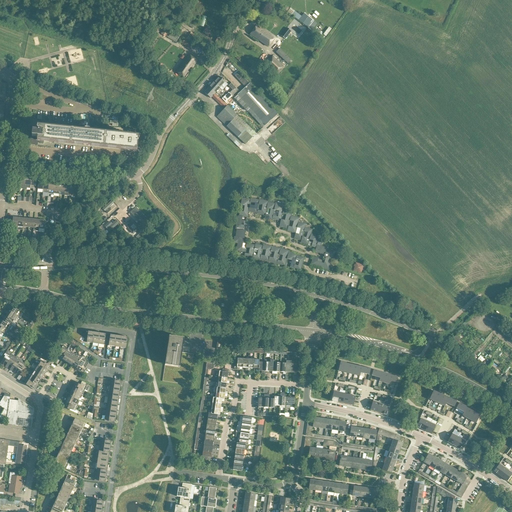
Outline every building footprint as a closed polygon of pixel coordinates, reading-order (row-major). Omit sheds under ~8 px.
[(307,27),(313,19),(303,13),(301,16),(294,12),(292,16),(307,27)] [(256,26),(250,34),(268,47),(274,38),(256,26)] [(176,42),(179,37),(171,32),(168,38),(176,42)] [(182,43),(190,49),(192,45),(185,40),(182,43)] [(279,48),(276,52),(288,63),(291,59),(279,48)] [(177,72),(185,78),(197,61),(189,55),(177,72)] [(284,67),(273,56),(265,64),(277,75),(284,67)] [(238,95),(234,99),(247,112),(247,111),(250,108),(264,123),(266,125),(278,114),(250,83),(243,76),(239,71),(239,72),(234,75),(239,80),(245,87),(237,94),(238,95)] [(70,87),(77,85),(75,76),(71,78),(71,81),(68,82),(70,87)] [(219,76),(214,82),(222,90),(228,84),(219,76)] [(214,82),(210,86),(216,92),(221,96),(223,94),(221,93),(223,91),(222,90),(214,82)] [(231,83),(228,86),(232,91),(229,94),(232,97),(238,90),(231,83)] [(204,92),(204,93),(211,98),(212,97),(224,109),(217,117),(227,126),(226,126),(241,140),(247,133),(252,137),(256,133),(238,115),(227,106),(219,98),(220,97),(221,96),(216,92),(210,86),(204,92)] [(222,99),(225,103),(226,102),(232,97),(229,94),(228,93),(222,99)] [(250,108),(247,111),(261,126),(264,123),(250,108)] [(33,126),(33,131),(32,131),(32,137),(31,142),(43,143),(44,141),(137,150),(138,138),(103,134),(39,127),(39,126),(33,126)] [(241,140),(245,144),(252,137),(247,133),(241,140)] [(240,211),(239,216),(246,217),(247,218),(248,218),(249,212),(250,205),(250,202),(251,198),(250,198),(250,199),(242,198),(241,205),(244,206),(243,212),(240,211)] [(250,205),(249,212),(257,213),(257,210),(258,204),(259,200),(251,198),(250,202),(255,203),(254,206),(250,205)] [(259,200),(258,204),(262,205),(261,211),(257,210),(257,213),(257,214),(264,215),(264,217),(265,218),(265,214),(267,208),(268,201),(259,199),(259,200)] [(111,211),(109,208),(114,204),(112,201),(103,210),(107,214),(111,211)] [(274,210),(275,204),(268,202),(268,201),(267,208),(271,209),(270,215),(265,214),(265,218),(265,219),(272,221),(272,220),(273,215),(274,210)] [(275,204),(274,210),(279,211),(278,216),(273,215),(272,220),(280,221),(281,219),(282,214),(285,205),(276,203),(275,204)] [(287,229),(288,226),(290,220),(291,216),(292,211),(284,209),(285,205),(282,214),(286,215),(285,220),(281,219),(280,221),(279,227),(287,229)] [(146,218),(136,207),(133,210),(128,214),(136,223),(139,220),(141,222),(146,218)] [(119,221),(114,216),(104,226),(106,229),(105,230),(107,233),(119,221)] [(244,230),(246,217),(239,216),(237,216),(235,229),(244,230)] [(300,218),(291,216),(290,220),(294,221),(292,227),(288,226),(287,229),(288,229),(287,231),(295,233),(299,222),(300,218)] [(10,221),(9,230),(13,230),(13,232),(17,233),(17,231),(17,229),(18,218),(18,217),(16,217),(16,218),(13,217),(13,221),(10,221)] [(44,232),(44,233),(47,233),(47,231),(50,231),(50,224),(45,223),(45,221),(40,220),(39,232),(44,232)] [(135,229),(137,226),(131,220),(125,225),(135,236),(139,233),(135,229)] [(306,224),(299,222),(295,233),(294,238),(301,240),(302,236),(304,231),(305,227),(306,224)] [(308,246),(309,242),(310,240),(312,234),(311,234),(312,229),(305,227),(304,231),(308,232),(306,238),(302,236),(301,240),(301,243),(308,245),(308,246)] [(235,229),(237,229),(236,234),(235,237),(238,237),(244,238),(245,236),(245,230),(244,230),(235,229)] [(320,236),(312,234),(310,240),(313,241),(313,243),(309,242),(308,246),(316,248),(319,240),(320,236)] [(243,243),(247,244),(247,243),(248,239),(244,238),(238,237),(237,244),(236,251),(245,252),(245,249),(242,249),(243,243)] [(322,241),(319,240),(316,248),(315,252),(318,253),(319,252),(325,254),(324,254),(324,255),(324,256),(324,257),(325,257),(325,258),(326,258),(327,258),(326,262),(324,261),(324,263),(317,261),(318,258),(313,256),(311,265),(329,271),(331,267),(336,251),(321,246),(322,241)] [(247,243),(247,244),(246,247),(250,248),(249,254),(245,253),(246,249),(245,249),(245,252),(244,256),(253,257),(253,255),(254,249),(255,245),(247,243)] [(260,260),(261,255),(262,249),(263,245),(255,244),(255,245),(254,249),(258,250),(257,255),(253,255),(253,257),(253,258),(260,260)] [(263,245),(262,249),(266,250),(265,256),(261,255),(260,260),(268,262),(269,257),(271,251),(272,246),(263,244),(263,245)] [(276,264),(277,260),(279,254),(280,248),(272,246),(271,251),(275,252),(273,258),(269,257),(268,262),(271,263),(276,264)] [(280,248),(279,254),(283,255),(282,261),(277,260),(276,264),(285,266),(287,259),(289,251),(280,248)] [(289,251),(287,259),(292,260),(290,268),(293,268),(294,264),(296,259),(297,254),(289,252),(289,251)] [(298,266),(294,264),(293,268),(301,271),(305,257),(297,255),(298,254),(297,254),(296,259),(300,260),(298,266)] [(361,272),(363,264),(355,263),(353,271),(361,272)] [(10,309),(8,312),(12,315),(13,314),(18,317),(22,311),(16,308),(15,309),(8,304),(6,307),(9,309),(10,309)] [(7,314),(5,317),(9,319),(10,318),(14,321),(15,321),(18,317),(13,314),(12,315),(8,312),(4,310),(3,312),(5,313),(7,314)] [(9,319),(5,317),(2,314),(0,316),(3,318),(4,319),(2,321),(6,324),(7,323),(11,325),(15,327),(18,323),(15,321),(14,321),(10,318),(9,319)] [(0,319),(0,322),(1,323),(0,324),(0,325),(4,328),(4,327),(9,330),(13,333),(16,328),(15,327),(11,325),(7,323),(6,324),(2,321),(0,319)] [(4,328),(0,325),(0,332),(1,333),(1,332),(4,333),(6,335),(9,330),(4,327),(4,328)] [(182,352),(183,346),(184,338),(169,336),(166,358),(162,381),(189,385),(194,354),(193,354),(182,352)] [(59,352),(60,352),(60,353),(57,357),(62,360),(65,355),(64,354),(67,349),(63,346),(59,352)] [(69,358),(71,354),(72,352),(67,349),(64,354),(65,355),(62,360),(67,363),(70,358),(69,358)] [(5,356),(3,360),(8,363),(10,359),(9,359),(12,354),(13,354),(7,350),(4,355),(5,356)] [(8,363),(5,367),(7,368),(10,365),(12,366),(15,362),(14,361),(16,357),(12,354),(9,359),(10,359),(8,363)] [(67,363),(71,366),(74,361),(73,360),(76,356),(71,354),(69,358),(70,358),(67,363)] [(15,362),(12,366),(17,369),(19,365),(18,364),(21,359),(17,356),(16,357),(14,361),(15,362)] [(78,363),(80,359),(76,356),(73,360),(74,361),(71,366),(76,369),(79,364),(78,363)] [(239,368),(242,368),(243,359),(237,358),(237,364),(234,364),(234,370),(239,370),(239,368)] [(17,369),(14,373),(16,374),(19,370),(21,372),(24,368),(23,367),(26,362),(21,359),(18,364),(19,365),(17,369)] [(84,367),(86,368),(89,363),(86,361),(85,362),(80,359),(78,363),(79,364),(76,369),(80,372),(84,367)] [(40,362),(37,366),(41,369),(42,367),(47,371),(50,366),(47,364),(45,362),(44,364),(39,360),(39,361),(40,362)] [(492,366),(498,370),(501,372),(503,368),(504,369),(505,366),(495,360),(492,366)] [(297,361),(292,361),(291,372),(294,373),(294,375),(299,375),(300,362),(297,362),(297,361)] [(346,363),(340,361),(338,371),(344,372),(346,363)] [(37,366),(34,370),(38,373),(39,372),(44,375),(47,371),(42,367),(41,369),(37,366)] [(219,371),(219,377),(227,378),(228,375),(230,375),(230,373),(228,372),(229,369),(223,369),(222,371),(219,371)] [(34,370),(31,375),(36,378),(36,376),(41,379),(44,375),(39,372),(38,373),(34,370)] [(382,372),(373,370),(371,375),(380,378),(382,372)] [(387,374),(382,372),(380,378),(379,381),(384,383),(387,374)] [(31,375),(28,379),(33,382),(34,381),(38,384),(41,379),(36,376),(36,378),(31,375)] [(395,386),(396,383),(398,377),(392,376),(389,384),(395,386)] [(24,384),(30,387),(30,386),(35,389),(38,384),(34,381),(33,382),(28,379),(26,384),(24,383),(24,384)] [(86,386),(81,383),(80,385),(75,382),(73,388),(78,390),(79,389),(84,391),(86,386)] [(73,388),(70,393),(76,395),(76,394),(81,396),(84,391),(79,389),(78,390),(73,388)] [(339,393),(339,392),(334,390),(331,401),(337,403),(337,402),(339,393)] [(430,396),(429,399),(434,401),(438,393),(433,391),(431,396),(430,396)] [(76,395),(70,393),(68,398),(74,400),(74,399),(79,401),(81,396),(76,394),(76,395)] [(439,404),(443,395),(438,393),(434,401),(439,404)] [(286,397),(285,406),(290,406),(290,407),(294,407),(295,395),(289,395),(289,397),(286,397)] [(443,395),(439,404),(444,406),(446,403),(448,398),(443,395)] [(8,411),(10,399),(10,397),(4,396),(0,402),(0,405),(8,411)] [(68,398),(66,402),(71,405),(72,404),(77,406),(79,401),(74,399),(74,400),(68,398)] [(454,407),(456,401),(448,398),(446,403),(454,407)] [(10,399),(8,411),(6,424),(31,427),(34,409),(18,399),(18,401),(10,399)] [(378,402),(373,400),(370,410),(375,412),(379,402),(378,402)] [(379,402),(375,412),(381,413),(384,403),(384,402),(379,400),(378,402),(379,402)] [(76,411),(75,410),(77,406),(72,404),(71,405),(66,402),(63,407),(69,410),(70,409),(76,411)] [(388,409),(390,405),(384,403),(381,413),(386,415),(388,409)] [(464,412),(467,407),(459,403),(456,408),(464,412)] [(462,415),(467,418),(472,410),(467,407),(464,412),(462,415)] [(476,412),(472,410),(467,418),(472,420),(476,412)] [(476,412),(472,420),(477,423),(479,421),(478,420),(481,415),(476,412)] [(421,416),(418,421),(419,421),(416,427),(422,429),(426,420),(427,419),(421,416)] [(73,419),(71,422),(73,422),(83,427),(85,423),(75,418),(74,420),(73,419)] [(332,430),(332,433),(338,434),(338,431),(340,421),(333,420),(332,430)] [(426,432),(431,422),(426,420),(422,429),(426,432)] [(344,422),(340,421),(338,431),(344,432),(344,434),(344,436),(347,436),(348,430),(345,430),(346,422),(344,422)] [(81,431),(83,427),(73,422),(71,426),(81,431)] [(436,424),(431,422),(426,432),(432,434),(436,424)] [(71,426),(69,430),(79,435),(81,431),(71,426)] [(347,436),(356,437),(357,428),(351,427),(350,430),(348,430),(347,436)] [(69,430),(67,434),(77,439),(79,435),(69,430)] [(447,442),(448,442),(452,445),(457,437),(458,436),(452,433),(448,442),(447,442)] [(67,434),(66,438),(76,443),(77,439),(67,434)] [(457,437),(452,445),(457,447),(462,439),(461,439),(457,437)] [(74,447),(76,443),(66,438),(64,443),(74,447)] [(465,445),(468,441),(462,438),(461,439),(462,439),(457,447),(462,450),(465,445)] [(0,439),(0,464),(5,465),(8,446),(9,440),(0,439)] [(394,440),(393,439),(391,446),(400,449),(402,443),(394,440)] [(22,445),(22,442),(19,442),(16,463),(25,464),(26,458),(24,458),(24,456),(25,456),(26,446),(24,446),(24,445),(23,445),(22,445)] [(64,443),(62,447),(72,451),(74,447),(64,443)] [(400,449),(391,446),(389,451),(398,455),(400,449)] [(62,447),(60,451),(70,455),(72,451),(62,447)] [(68,460),(70,455),(60,451),(58,455),(68,460)] [(212,452),(203,451),(202,457),(207,460),(213,461),(214,455),(211,455),(212,452)] [(398,455),(389,451),(387,457),(396,461),(398,455)] [(424,462),(429,465),(434,457),(429,454),(424,462)] [(58,455),(56,459),(68,465),(68,464),(66,463),(68,460),(58,455)] [(396,461),(387,457),(384,463),(394,467),(396,461)] [(439,460),(434,457),(429,465),(434,468),(439,460)] [(56,459),(54,463),(64,468),(66,469),(68,465),(56,459)] [(445,463),(439,460),(434,468),(440,472),(445,463)] [(382,469),(391,473),(394,467),(384,463),(382,469)] [(450,467),(445,463),(440,472),(446,475),(450,467)] [(505,467),(500,463),(498,466),(498,467),(494,472),(499,475),(505,467)] [(456,470),(450,467),(446,475),(451,478),(456,470)] [(509,471),(510,470),(509,470),(505,467),(499,475),(503,478),(509,471)] [(462,473),(456,470),(451,478),(457,482),(462,473)] [(509,471),(503,478),(508,482),(508,481),(511,475),(511,473),(509,471)] [(467,476),(462,473),(457,482),(462,485),(464,482),(465,479),(467,476)] [(9,492),(19,494),(20,487),(19,487),(19,485),(21,485),(22,482),(22,481),(22,477),(13,476),(12,484),(10,484),(9,492)] [(78,479),(71,476),(73,477),(71,480),(70,479),(66,478),(64,482),(74,486),(76,482),(75,482),(77,479),(78,479)] [(74,486),(64,482),(62,486),(72,490),(74,486)] [(178,487),(177,492),(190,494),(191,485),(191,484),(179,483),(183,484),(183,488),(178,487)] [(62,486),(60,490),(71,495),(72,490),(62,486)] [(444,503),(447,503),(457,505),(457,500),(455,499),(455,497),(437,486),(436,492),(446,498),(445,500),(444,503)] [(202,497),(201,501),(216,504),(217,499),(214,499),(214,497),(215,488),(210,487),(210,488),(208,498),(202,497)] [(71,495),(60,490),(59,494),(69,499),(71,495)] [(188,502),(190,494),(177,492),(177,496),(182,497),(181,501),(188,502)] [(59,494),(57,498),(67,503),(69,499),(59,494)] [(67,503),(57,498),(55,502),(65,507),(67,503)] [(175,505),(175,510),(187,511),(188,502),(181,501),(181,502),(180,506),(175,505)] [(207,507),(205,511),(211,511),(212,509),(213,507),(215,508),(216,504),(201,501),(200,506),(207,507)] [(55,502),(53,506),(63,511),(65,507),(55,502)]
